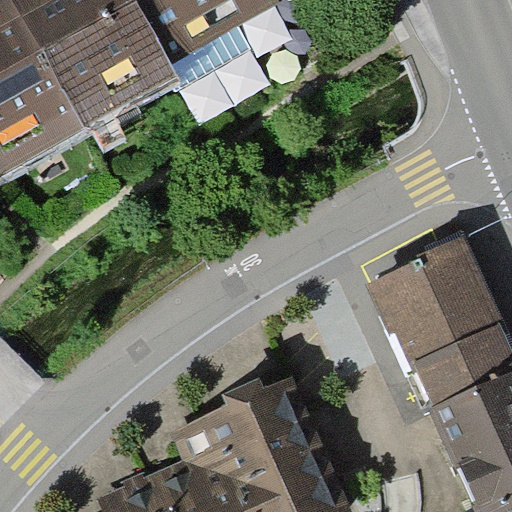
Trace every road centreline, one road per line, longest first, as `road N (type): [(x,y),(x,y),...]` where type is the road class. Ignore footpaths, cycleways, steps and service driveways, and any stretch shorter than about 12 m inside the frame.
road 1 (residential): [(511,134),(250,267),(40,429),(0,480)]
road 2 (secondary): [(464,0),(511,117)]
